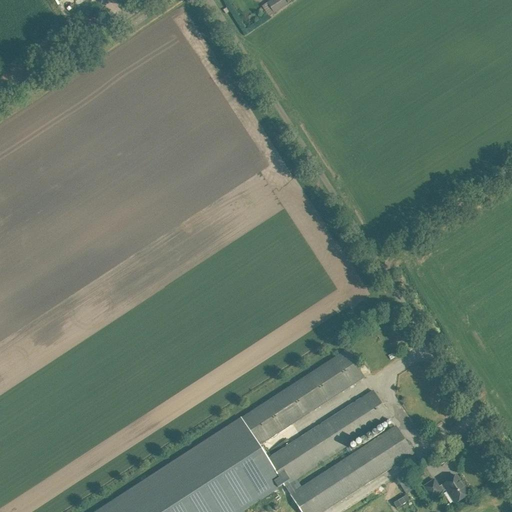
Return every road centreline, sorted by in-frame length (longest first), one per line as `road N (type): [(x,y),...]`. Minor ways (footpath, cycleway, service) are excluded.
road 1 (unclassified): [(511,475),(208,0)]
road 2 (tertiary): [(0,97),(144,0)]
road 3 (track): [(511,191),(382,273)]
